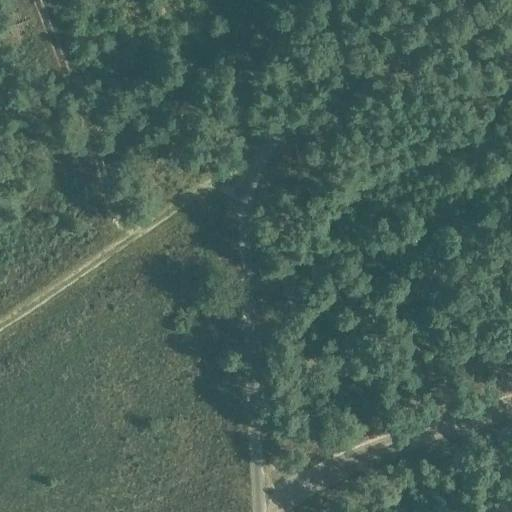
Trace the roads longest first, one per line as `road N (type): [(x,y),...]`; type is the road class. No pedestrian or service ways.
road 1 (unclassified): [(264,511),(255,215),(263,166),(285,131),(478,0)]
road 2 (track): [(271,511),(360,460),(511,405)]
